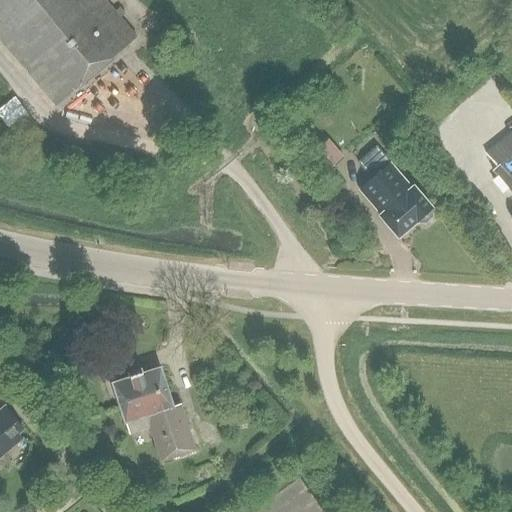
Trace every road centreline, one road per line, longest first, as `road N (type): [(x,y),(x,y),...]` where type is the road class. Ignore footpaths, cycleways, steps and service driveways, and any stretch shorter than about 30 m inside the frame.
road 1 (secondary): [(315,291),(178,278),(0,245)]
road 2 (unclassified): [(413,511),(335,410),(315,291)]
road 3 (secondary): [(511,301),(315,291)]
road 4 (residential): [(111,511),(0,382)]
